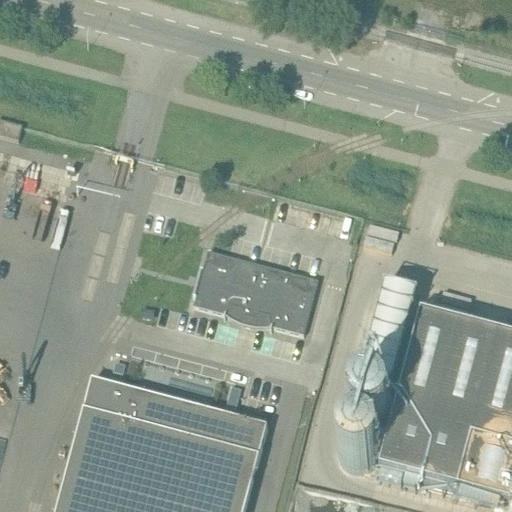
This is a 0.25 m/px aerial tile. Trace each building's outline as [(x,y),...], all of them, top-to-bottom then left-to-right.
[(0,140),(19,146),(22,131),(0,125),(0,140)] [(304,340),(318,286),(208,256),(194,311),(304,340)] [(395,390),(418,300),(384,291),(361,381),(395,390)] [(511,510),(511,343),(421,320),(380,475),(511,510)] [(246,511),(263,451),(268,432),(92,385),(87,405),(58,511),(246,511)] [(379,398),(372,396),(363,397),(355,401),(350,409),(349,418),(351,426),(357,432),(364,436),(372,436),(380,433),(386,427),(389,420),(389,412),(385,404),(379,398)] [(360,436),(352,437),(346,440),(342,445),(340,448),(339,451),(338,455),(339,462),(343,469),(349,474),(357,476),(364,475),(371,471),(376,465),(378,458),(377,450),(373,443),(367,438),(360,436)]
